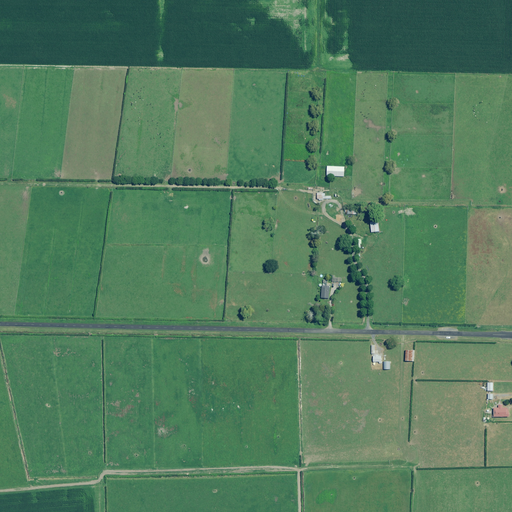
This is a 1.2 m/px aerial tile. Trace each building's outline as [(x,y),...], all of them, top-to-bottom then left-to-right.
[(344,167),(327,166),(327,176),(344,177),(344,167)] [(379,231),(378,221),(370,222),(371,232),(379,231)] [(327,287),(327,285),(322,285),(321,298),(329,298),(329,287),(327,287)] [(415,350),(405,350),(405,361),(414,361),(415,350)] [(381,355),(373,355),(373,365),(375,365),(376,363),(381,364),(381,355)] [(493,417),(509,417),(509,408),(502,408),(502,404),(498,404),(498,408),(493,408),(493,417)]
